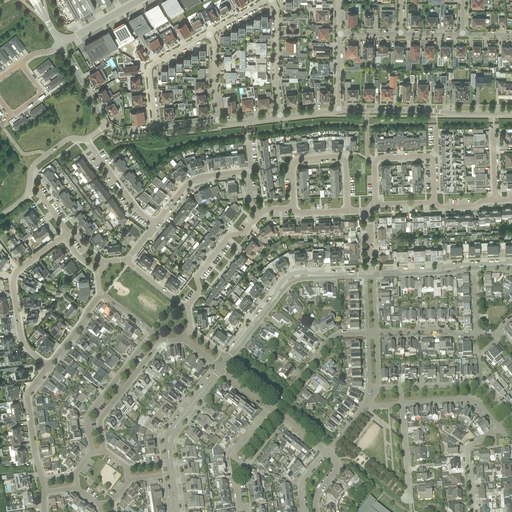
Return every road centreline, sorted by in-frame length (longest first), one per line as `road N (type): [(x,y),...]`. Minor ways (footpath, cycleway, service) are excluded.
road 1 (residential): [(511,113),(338,110)]
road 2 (residential): [(48,367),(21,340),(13,276),(66,235)]
road 3 (residential): [(347,211),(339,158),(292,165),(291,208)]
road 4 (residential): [(151,334),(87,417),(91,453)]
road 5 (residential): [(103,452),(103,414),(161,342)]
road 6 (residential): [(155,128),(148,70),(208,34)]
road 7 (residential): [(186,309),(198,294),(196,277),(259,211)]
road 8 (residential): [(273,409),(330,338),(366,333)]
road 9 (residential): [(246,511),(235,477),(243,466),(232,456),(270,407)]
road 10 (residential): [(43,480),(27,395),(48,367)]
